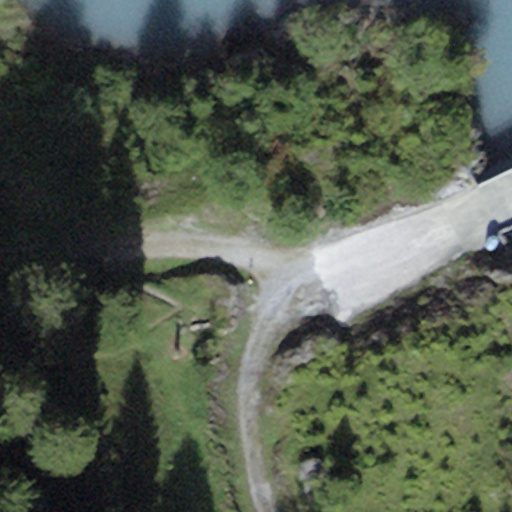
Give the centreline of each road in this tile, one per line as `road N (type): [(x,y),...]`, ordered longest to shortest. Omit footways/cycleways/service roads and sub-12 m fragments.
road 1 (track): [(0,256),(167,238),(306,273),(511,197)]
road 2 (track): [(270,511),(254,483),(248,382),(273,307),(306,273)]
